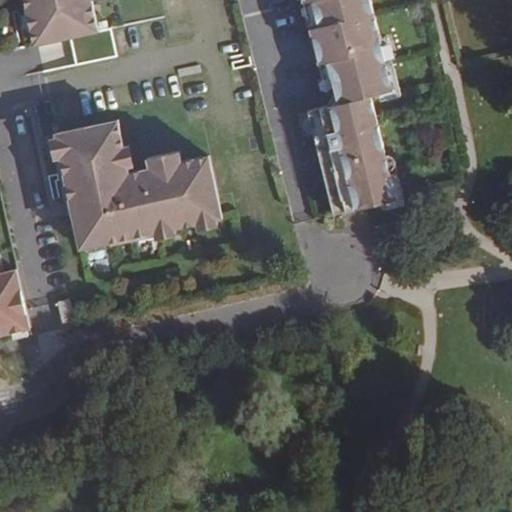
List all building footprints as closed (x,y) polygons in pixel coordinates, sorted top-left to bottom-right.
[(22,0),(24,4),(30,3),(33,16),(27,18),(31,35),(37,34),(39,42),(99,29),(92,0),(22,0)] [(313,0),(305,0),(311,25),(319,23),(313,0)] [(327,184),(334,212),(362,205),(382,200),(397,196),(386,153),(372,93),(379,91),(393,88),(380,35),(372,0),(313,0),(319,23),(311,25),(315,40),(323,38),(328,58),(332,74),(335,90),(327,103),(308,108),(310,114),(313,130),(318,150),(327,147),(332,167),(335,182),(327,184)] [(393,88),(379,91),(381,97),(401,92),(388,39),(380,35),(393,88)] [(324,76),(332,74),(328,58),(320,61),(324,76)] [(311,130),(313,130),(310,114),(307,115),(306,116),(304,118),(303,121),(303,124),(305,127),(306,128),(308,129),(310,130),(311,130)] [(160,228),(160,231),(161,233),(180,229),(178,224),(202,219),(203,224),(222,220),(221,214),(226,214),(211,152),(184,159),(181,149),(151,156),(153,166),(131,171),(130,164),(137,163),(132,143),(126,145),(119,116),(59,130),(60,135),(55,136),(60,157),(62,156),(65,156),(74,194),(86,245),(114,239),(160,228)] [(397,196),(404,194),(394,157),(393,157),(392,156),(390,154),(389,154),(388,154),(388,153),(386,153),(397,196)] [(65,156),(62,156),(71,195),(74,194),(65,156)] [(324,170),(327,184),(335,182),(332,167),(324,170)] [(397,196),(382,200),(383,201),(384,203),(386,205),(387,205),(388,206),(390,205),(405,201),(404,194),(397,196)] [(115,242),(160,231),(160,228),(114,239),(115,242)] [(0,275),(0,282),(20,278),(18,272),(0,275)] [(0,337),(32,331),(20,278),(0,282),(0,337)] [(69,324),(65,309),(55,311),(58,326),(69,324)]
